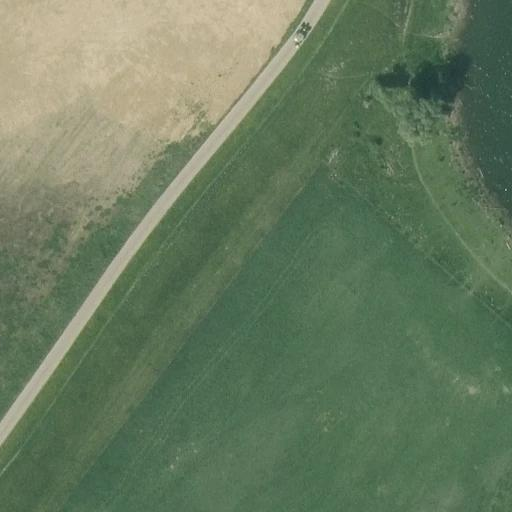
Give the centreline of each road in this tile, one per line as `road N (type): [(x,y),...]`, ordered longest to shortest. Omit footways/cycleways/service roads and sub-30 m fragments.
road 1 (track): [(0,487),(178,227),(315,58),(349,0)]
road 2 (unclassified): [(0,432),(123,250),(322,0)]
